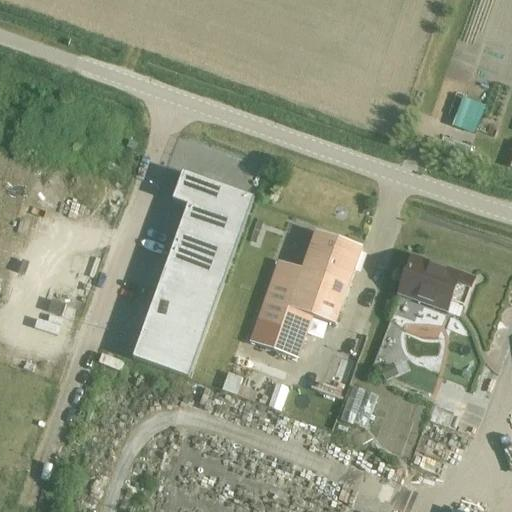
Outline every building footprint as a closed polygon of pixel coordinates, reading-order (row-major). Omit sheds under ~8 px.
[(456,119),(482,124),(485,112),(459,107),(456,119)] [(26,143),(0,134),(0,366),(62,193),(14,177),(26,143)] [(141,340),(133,362),(189,382),(254,201),(183,175),(173,204),(188,209),(141,340)] [(86,202),(80,224),(101,229),(107,207),(86,202)] [(258,322),(250,344),(297,361),(305,339),(312,319),(335,327),(362,251),(315,234),(302,272),(278,264),(258,322)] [(412,260),(400,291),(420,299),(419,302),(447,313),(450,304),(464,309),(474,282),(459,277),(457,281),(443,276),(439,269),(412,260)] [(397,350),(402,364),(423,356),(418,342),(397,350)] [(275,378),(292,382),(295,370),(278,366),(275,378)]
